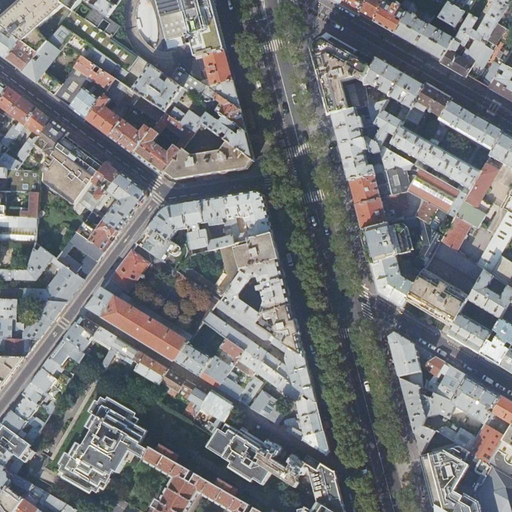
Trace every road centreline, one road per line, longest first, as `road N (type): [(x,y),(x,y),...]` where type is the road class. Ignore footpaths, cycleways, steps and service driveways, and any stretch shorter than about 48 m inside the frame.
road 1 (residential): [(307,173),(172,195),(0,66)]
road 2 (residential): [(306,0),(511,117)]
road 3 (primary): [(336,283),(395,511)]
road 4 (residential): [(511,386),(336,283)]
road 5 (primary): [(264,0),(307,173)]
